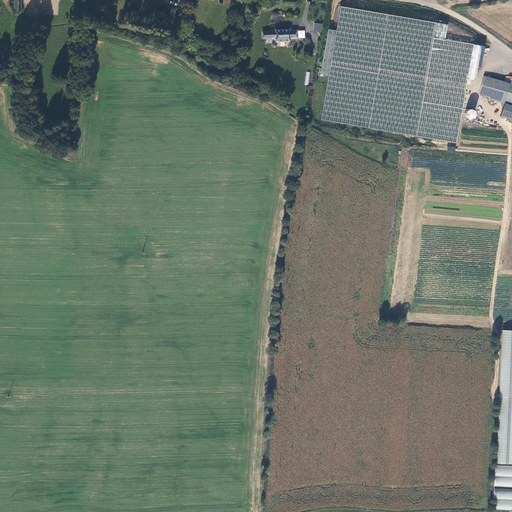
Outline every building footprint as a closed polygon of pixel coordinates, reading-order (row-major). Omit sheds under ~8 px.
[(319,120),(454,146),(473,47),(445,42),(447,27),(341,7),(337,30),(328,29),(320,74),(328,76),(319,120)] [(322,32),(323,24),(314,23),(313,31),(322,32)] [(288,28),(275,29),(275,31),(269,31),(263,32),(263,41),(270,40),(275,40),(275,42),(289,41),(289,40),(297,39),(296,30),(288,30),(288,28)] [(511,77),(509,83),(483,76),(477,93),(496,99),(495,101),(504,103),(511,105),(511,77)] [(511,105),(504,103),(500,116),(511,119),(511,105)] [(475,118),(476,111),(469,109),(468,117),(475,118)] [(511,330),(501,330),(497,463),(511,464),(511,330)] [(511,466),(495,465),(494,486),(511,487),(511,466)] [(511,489),(494,489),(494,510),(511,510),(511,489)]
